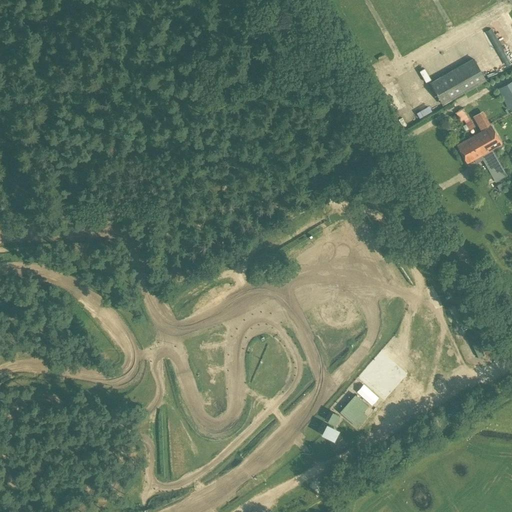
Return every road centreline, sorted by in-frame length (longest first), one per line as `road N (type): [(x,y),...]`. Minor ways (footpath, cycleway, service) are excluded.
road 1 (unclassified): [(511,340),(312,0)]
road 2 (track): [(306,511),(511,386)]
